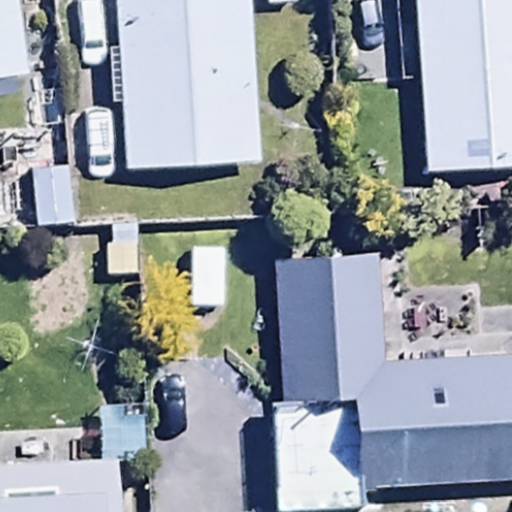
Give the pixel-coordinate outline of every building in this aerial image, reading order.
[(0,0),(0,85),(21,83),(10,0),(0,0)] [(108,0),(111,48),(102,49),(106,110),(116,109),(120,174),(257,166),(246,0),(108,0)] [(511,0),(409,0),(423,178),(511,171),(511,0)] [(62,144),(44,131),(20,132),(23,209),(65,207),(62,144)] [(357,511),(356,499),(511,490),(511,360),(376,368),(370,259),(267,265),(275,410),(263,411),(269,511),(357,511)] [(181,368),(146,370),(149,431),(183,429),(181,368)] [(94,466),(0,470),(0,511),(114,511),(112,471),(139,469),(136,410),(91,413),(94,466)]
